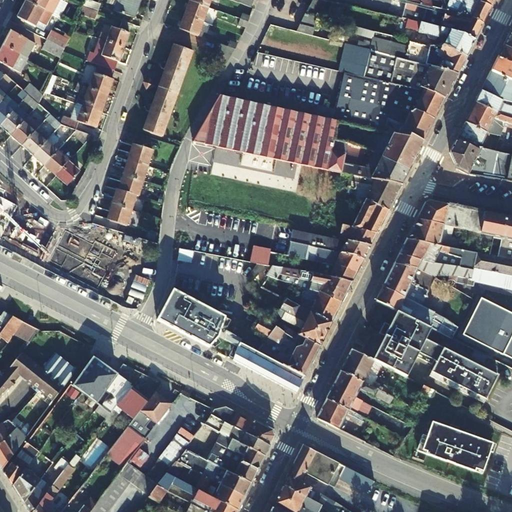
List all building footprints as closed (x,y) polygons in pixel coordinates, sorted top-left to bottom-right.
[(25,0),(25,1),(49,13),(55,2),(50,0),(25,0)] [(80,14),(83,6),(85,3),(79,0),(78,0),(74,11),(80,14)] [(83,6),(97,11),(99,4),(86,0),(85,0),(85,3),(83,6)] [(141,0),(117,0),(114,10),(135,17),(141,0)] [(326,0),(325,0),(311,0),(305,14),(319,17),(326,0)] [(477,0),(443,0),(442,2),(432,0),(410,0),(410,2),(426,6),(469,17),(482,23),(491,6),(477,0)] [(49,13),(25,1),(17,17),(35,26),(37,21),(46,25),(51,14),(49,13)] [(203,21),(207,7),(189,1),(185,14),(203,21)] [(94,19),(97,11),(83,6),(80,14),(94,19)] [(469,17),(426,6),(424,12),(443,17),(442,21),(464,28),(462,34),(472,40),(474,40),(482,23),(469,17)] [(246,21),(247,21),(250,16),(243,13),(241,19),(246,21)] [(203,21),(185,14),(179,29),(197,36),(203,21)] [(296,32),(311,35),(320,18),(319,17),(305,14),(296,32)] [(450,30),(407,20),(406,26),(417,30),(417,31),(439,37),(440,33),(447,36),(442,45),(466,56),(474,40),(472,40),(462,34),(450,30)] [(367,37),(369,31),(350,26),(349,32),(367,37)] [(106,41),(125,47),(129,33),(112,27),(106,41)] [(19,53),(26,40),(9,31),(2,44),(19,53)] [(51,31),(47,39),(63,47),(64,48),(68,40),(51,31)] [(511,35),(510,35),(508,34),(503,45),(504,46),(511,49),(511,35)] [(419,44),(411,42),(409,46),(374,38),(373,42),(366,41),(365,43),(359,41),(358,47),(456,73),(457,73),(466,56),(442,45),(439,43),(438,46),(430,46),(419,44)] [(63,47),(47,39),(42,48),(60,57),(62,52),(64,48),(63,47)] [(106,41),(99,39),(94,53),(101,55),(100,58),(85,53),(83,59),(97,64),(113,70),(117,61),(120,62),(125,47),(106,41)] [(34,43),(26,40),(19,53),(26,57),(34,43)] [(236,45),(237,44),(229,41),(227,47),(234,49),(236,45)] [(234,49),(227,47),(218,43),(217,51),(229,55),(230,56),(234,49)] [(26,57),(19,53),(2,44),(0,47),(0,60),(19,71),(26,57)] [(166,66),(184,72),(192,51),(173,44),(167,62),(166,66)] [(346,73),(398,85),(419,90),(420,87),(443,99),(444,99),(457,73),(456,73),(358,47),(346,44),(339,71),(340,72),(346,73)] [(511,49),(504,46),(503,45),(497,57),(498,57),(511,64),(511,49)] [(229,55),(217,51),(215,58),(226,62),(230,56),(229,55)] [(511,64),(498,57),(497,57),(490,70),(492,71),(511,81),(511,64)] [(113,70),(97,64),(90,84),(84,82),(83,86),(108,95),(113,79),(111,78),(113,70)] [(184,72),(166,66),(164,69),(158,88),(176,94),(184,72)] [(511,97),(506,96),(511,81),(492,71),(490,70),(479,91),(481,92),(502,103),(511,105),(511,97)] [(405,136),(421,144),(423,140),(400,129),(409,112),(391,106),(398,85),(346,73),(335,121),(337,122),(384,132),(405,136)] [(150,78),(145,80),(144,84),(146,88),(153,85),(150,78)] [(23,91),(27,94),(38,104),(42,96),(29,83),(23,91)] [(27,94),(23,91),(16,85),(11,90),(21,100),(27,94)] [(391,106),(409,112),(411,108),(434,119),(444,99),(443,99),(420,87),(419,90),(398,85),(391,106)] [(102,112),(108,95),(83,86),(76,103),(102,112)] [(150,109),(169,116),(176,94),(158,88),(152,105),(150,109)] [(511,107),(501,104),(502,103),(481,92),(479,91),(474,102),(476,103),(496,113),(498,111),(511,115),(511,107)] [(192,142),(193,142),(202,144),(215,147),(328,171),(343,174),(349,175),(400,186),(405,177),(375,170),(383,153),(374,151),(333,140),(337,122),(335,121),(235,99),(220,95),(208,114),(192,142)] [(3,99),(0,102),(0,122),(16,106),(6,96),(3,99)] [(486,133),(500,136),(504,123),(511,124),(511,115),(498,111),(496,113),(476,103),(474,102),(464,123),(465,123),(486,133)] [(70,119),(78,122),(96,128),(102,112),(76,103),(70,119)] [(38,104),(34,110),(44,119),(49,114),(38,104)] [(0,125),(10,135),(23,122),(28,116),(16,106),(0,122),(0,125)] [(411,108),(409,112),(400,129),(423,140),(434,119),(411,108)] [(169,116),(150,109),(149,111),(143,130),(161,136),(169,116)] [(60,123),(49,114),(44,119),(55,130),(59,125),(60,123)] [(31,119),(28,116),(23,122),(26,124),(31,119)] [(78,122),(70,119),(63,116),(60,123),(59,125),(75,130),(78,122)] [(26,124),(23,122),(10,135),(21,145),(38,125),(31,119),(26,124)] [(384,132),(337,122),(333,140),(374,151),(384,132)] [(491,152),(497,153),(498,148),(491,145),(493,139),(485,136),(486,133),(465,123),(464,123),(456,139),(457,139),(476,150),(478,148),(491,152)] [(21,145),(33,155),(50,135),(38,125),(21,145)] [(92,135),(75,130),(72,133),(84,144),(92,135)] [(33,155),(44,165),(57,150),(63,142),(52,132),(50,135),(33,155)] [(384,132),(374,151),(383,153),(383,152),(399,160),(401,155),(413,161),(421,144),(405,136),(384,132)] [(444,162),(446,163),(466,173),(468,174),(471,170),(479,171),(500,175),(499,180),(511,182),(511,156),(506,155),(497,153),(491,152),(478,148),(476,150),(457,139),(456,139),(444,162)] [(127,159),(147,165),(152,151),(132,144),(127,159)] [(44,165),(55,175),(67,162),(69,160),(57,150),(44,165)] [(383,152),(383,153),(375,170),(405,177),(413,161),(401,155),(399,160),(383,152)] [(142,181),(147,165),(127,159),(122,174),(142,181)] [(67,162),(55,175),(67,185),(79,172),(67,162)] [(117,189),(136,195),(137,196),(142,181),(122,174),(117,189)] [(346,187),(357,189),(361,190),(394,198),(400,186),(349,175),(346,187)] [(131,210),(136,195),(117,189),(115,189),(111,204),(131,210)] [(357,189),(354,200),(356,201),(363,203),(365,199),(388,211),(394,198),(361,190),(357,189)] [(0,194),(0,238),(1,239),(18,204),(0,194)] [(365,199),(363,203),(350,227),(377,232),(388,211),(365,199)] [(484,214),(484,212),(430,201),(428,201),(426,202),(426,203),(424,205),(417,219),(418,219),(452,227),(477,233),(479,233),(480,232),(484,214)] [(125,226),(131,210),(111,204),(106,220),(125,226)] [(511,260),(511,218),(484,212),(484,214),(480,232),(479,233),(492,236),(488,255),(511,260)] [(417,219),(407,240),(408,240),(448,248),(452,227),(418,219),(417,219)] [(347,226),(344,240),(370,245),(377,232),(350,227),(347,226)] [(64,229),(47,263),(98,289),(117,252),(95,240),(93,244),(64,229)] [(457,244),(456,249),(476,253),(488,255),(492,236),(479,233),(477,233),(473,248),(457,244)] [(344,240),(339,254),(362,259),(363,259),(370,245),(344,240)] [(408,240),(407,240),(399,254),(401,254),(433,264),(434,263),(439,253),(460,259),(458,268),(472,271),(476,253),(456,249),(448,248),(408,240)] [(288,256),(322,263),(357,270),(363,259),(362,259),(339,254),(292,243),(288,256)] [(260,262),(254,245),(251,259),(251,261),(257,262),(260,262)] [(180,249),(177,261),(192,264),(194,252),(180,249)] [(511,260),(488,255),(476,253),(472,271),(476,272),(474,282),(511,290),(511,260)] [(419,265),(437,276),(448,276),(448,280),(453,280),(454,277),(457,277),(456,283),(473,286),(474,282),(476,272),(472,271),(458,268),(434,263),(433,264),(401,254),(399,254),(395,263),(396,263),(419,265)] [(260,262),(257,262),(246,276),(252,280),(265,263),(260,262)] [(307,265),(306,270),(316,272),(351,283),(357,270),(322,263),(321,268),(307,265)] [(384,287),(404,298),(409,288),(422,295),(424,298),(426,297),(425,294),(433,275),(434,276),(437,276),(419,265),(396,263),(395,263),(383,287),(384,287)] [(279,273),(289,276),(290,271),(298,273),(298,278),(322,283),(346,292),(351,283),(316,272),(306,270),(272,264),(266,275),(268,276),(277,278),(279,273)] [(277,278),(268,276),(265,280),(282,290),(287,282),(277,278)] [(320,290),(341,302),(346,292),(322,283),(298,278),(294,277),(293,281),(301,284),(300,286),(317,291),(319,290),(320,290)] [(331,322),(341,302),(320,290),(319,290),(317,291),(300,286),(294,284),(292,293),(303,297),(300,306),(331,322)] [(397,311),(432,329),(436,331),(439,325),(431,321),(434,313),(404,298),(384,287),(383,287),(376,300),(377,301),(397,311)] [(172,290),(156,319),(184,334),(209,348),(218,337),(224,317),(172,290)] [(284,298),(279,308),(285,312),(282,318),(300,327),(298,332),(280,322),(278,327),(284,331),(294,339),(296,334),(304,338),(319,346),(331,322),(300,306),(284,298)] [(2,310),(0,313),(0,316),(7,321),(12,315),(2,310)] [(374,361),(406,377),(417,356),(431,364),(434,359),(437,361),(431,371),(486,399),(498,375),(469,361),(426,338),(432,329),(397,311),(390,325),(386,322),(381,332),(385,335),(373,360),(374,361)] [(7,321),(4,326),(0,331),(0,336),(6,342),(13,333),(22,320),(12,315),(7,321)] [(268,335),(275,325),(264,318),(262,317),(253,329),(267,336),(268,335)] [(22,320),(13,333),(29,341),(38,329),(22,320)] [(279,342),(284,331),(278,327),(275,325),(268,335),(279,342)] [(62,331),(60,331),(57,336),(73,345),(77,339),(62,331)] [(319,346),(304,338),(301,343),(296,346),(292,353),(285,359),(275,353),(276,349),(263,342),(257,351),(304,376),(319,346)] [(92,347),(84,343),(80,348),(88,353),(92,347)] [(296,393),(304,376),(257,351),(256,352),(239,343),(237,347),(232,360),(296,393)] [(392,397),(396,400),(399,395),(378,384),(377,386),(373,385),(377,377),(368,373),(374,361),(373,360),(352,350),(351,349),(340,371),(341,371),(392,397)] [(488,358),(474,351),(471,356),(485,363),(488,358)] [(21,353),(6,369),(4,373),(0,376),(0,397),(20,376),(40,392),(51,401),(76,369),(55,352),(41,369),(21,353)] [(115,372),(93,356),(72,385),(109,413),(115,405),(131,386),(128,383),(129,381),(116,371),(115,372)] [(334,386),(355,397),(359,390),(388,405),(392,397),(341,371),(340,371),(333,386),(334,386)] [(486,399),(431,371),(429,376),(483,404),(486,399)] [(131,386),(115,405),(133,419),(139,411),(148,399),(131,386)] [(363,401),(355,397),(334,386),(333,386),(326,399),(327,400),(355,414),(363,401)] [(435,392),(424,386),(420,394),(430,400),(435,392)] [(155,390),(148,399),(139,411),(133,419),(123,431),(141,445),(172,404),(155,390)] [(43,412),(51,401),(40,392),(31,402),(43,412)] [(337,429),(340,429),(346,418),(360,424),(363,418),(355,414),(327,400),(326,399),(316,418),(337,429)] [(213,411),(211,414),(269,446),(274,438),(272,430),(225,407),(214,410),(213,411)] [(204,425),(208,427),(211,422),(223,429),(220,434),(222,435),(264,458),(269,446),(211,414),(203,424),(204,425)] [(8,418),(0,423),(0,442),(21,423),(15,417),(11,421),(8,418)] [(493,443),(432,422),(427,437),(422,435),(418,449),(426,452),(426,454),(475,472),(476,469),(483,472),(493,443)] [(0,467),(1,468),(29,431),(21,423),(0,442),(0,467)] [(264,458),(222,435),(207,461),(251,484),(264,458)] [(12,486),(24,468),(38,450),(26,441),(3,472),(12,486)] [(288,474),(301,481),(302,477),(307,468),(311,470),(316,461),(333,469),(337,461),(303,444),(290,471),(288,474)] [(28,511),(31,511),(69,463),(61,458),(56,465),(58,468),(40,490),(36,483),(22,502),(28,511)] [(31,511),(59,511),(56,508),(54,510),(48,504),(78,465),(72,460),(69,463),(31,511)] [(245,496),(251,484),(207,461),(206,460),(204,464),(207,465),(202,474),(245,496)] [(198,481),(194,487),(238,510),(245,496),(202,474),(175,461),(167,472),(173,476),(177,471),(198,481)] [(337,461),(333,469),(330,474),(339,478),(345,466),(337,461)] [(89,511),(107,511),(132,481),(150,494),(157,485),(128,462),(91,511),(89,511)] [(339,478),(347,482),(353,470),(345,466),(339,478)] [(12,486),(22,502),(36,483),(39,480),(24,468),(12,486)] [(347,482),(354,486),(360,473),(353,470),(347,482)] [(236,511),(238,510),(194,487),(173,476),(167,472),(157,485),(167,490),(171,482),(195,495),(193,498),(211,508),(208,511),(236,511)] [(316,494),(318,491),(311,487),(311,486),(301,481),(288,474),(283,484),(322,505),(329,511),(335,501),(328,497),(327,500),(316,494)] [(318,511),(322,505),(283,484),(268,511),(318,511)] [(167,490),(157,485),(150,494),(148,497),(159,503),(167,490)] [(163,505),(176,511),(208,511),(188,501),(184,507),(167,499),(163,505)]
